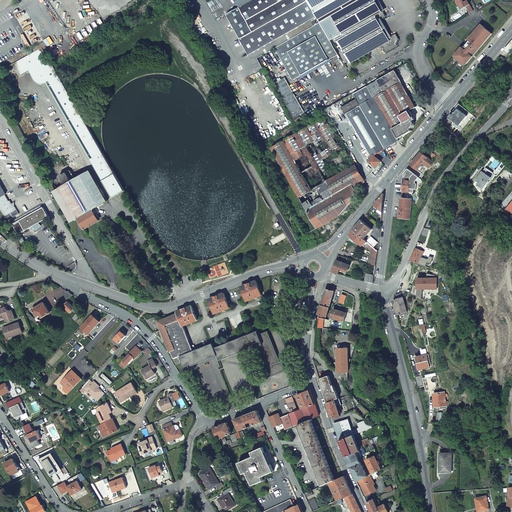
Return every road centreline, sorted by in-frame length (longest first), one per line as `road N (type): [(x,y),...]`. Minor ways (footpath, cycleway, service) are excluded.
road 1 (tertiary): [(53,273),(168,307),(302,265)]
road 2 (tertiary): [(432,511),(380,290)]
road 3 (residential): [(53,273),(143,330),(203,423)]
road 4 (residential): [(380,290),(396,278),(438,185),(495,117)]
road 5 (secondary): [(314,383),(365,511)]
road 6 (unknown): [(417,50),(306,107)]
road 7 (residential): [(70,511),(0,415)]
